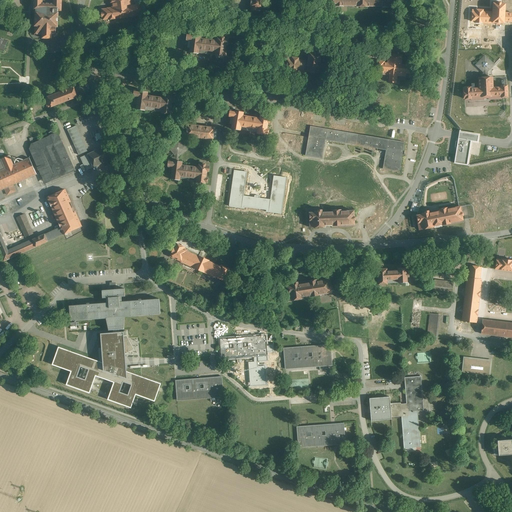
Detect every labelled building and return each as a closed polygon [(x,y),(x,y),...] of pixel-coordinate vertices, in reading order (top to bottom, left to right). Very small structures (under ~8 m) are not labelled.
[(52,0),(53,4),(42,3),(42,0),(34,0),(34,10),(36,10),(36,12),(34,12),(34,26),(35,26),(35,35),(42,35),(42,39),(52,39),(52,35),(56,35),(57,26),(58,26),(59,13),(58,13),(58,10),(61,10),(61,0),(52,0)] [(110,0),(111,1),(109,2),(110,4),(111,4),(111,8),(106,9),(102,10),(102,13),(101,13),(101,18),(103,17),(103,20),(108,19),(108,20),(116,19),(128,17),(128,18),(137,17),(137,16),(141,15),(140,5),(135,5),(135,6),(129,6),(128,0),(110,0)] [(261,0),(251,0),(251,8),(251,11),(253,11),(257,11),(257,10),(259,10),(260,3),(261,3),(261,0)] [(331,0),(331,6),(336,6),(336,7),(343,8),(343,6),(357,6),(357,8),(368,8),(368,6),(382,7),(381,8),(388,8),(388,7),(391,7),(391,3),(392,3),(391,0),(331,0)] [(501,2),(498,1),(498,4),(494,3),(494,12),(484,11),(484,9),(479,9),(479,10),(474,10),(473,21),(477,21),(477,23),(485,23),(491,23),(491,22),(496,22),(496,23),(499,23),(499,22),(504,22),(504,20),(511,19),(511,12),(504,12),(505,4),(501,4),(501,2)] [(217,42),(200,39),(200,36),(192,35),(192,36),(187,35),(186,41),(189,41),(188,49),(190,49),(189,53),(197,55),(198,53),(215,56),(215,57),(223,58),(223,57),(225,57),(226,52),(224,52),(225,45),(227,46),(227,41),(224,40),(224,38),(220,38),(220,40),(217,39),(217,42)] [(313,53),(309,53),(308,61),(299,59),(299,58),(293,57),(293,59),(288,58),(287,69),(290,70),(290,71),(297,72),(306,73),(306,72),(311,73),(310,74),(314,75),(314,73),(319,74),(318,75),(328,77),(329,63),(320,62),(321,54),(317,53),(317,51),(313,51),(313,53)] [(402,56),(389,54),(388,63),(384,62),(378,61),(377,73),(383,74),(383,71),(389,72),(388,81),(396,82),(397,75),(405,76),(405,73),(409,74),(410,66),(401,65),(402,56)] [(493,64),(484,57),(477,65),(484,71),(484,78),(479,78),(479,88),(471,88),(471,86),(466,87),(466,88),(463,88),(464,98),(465,98),(465,99),(470,99),(471,100),(484,99),(484,98),(488,97),(488,99),(501,98),(501,97),(503,96),(507,96),(506,85),(500,85),(501,86),(493,87),(492,77),(487,77),(487,71),(493,64)] [(73,88),(43,99),(47,108),(50,107),(51,108),(77,98),(77,97),(88,93),(85,85),(78,88),(77,86),(72,87),(73,88)] [(164,98),(147,95),(147,92),(139,91),(139,92),(134,91),(133,97),(136,97),(135,105),(137,105),(136,110),(144,112),(145,110),(162,113),(162,114),(170,116),(171,114),(173,114),(173,109),(172,109),(173,103),(175,103),(175,98),(171,97),(171,95),(167,95),(167,96),(164,96),(164,98)] [(260,118),(243,115),(244,112),(235,110),(235,112),(230,111),(229,116),(231,117),(230,124),(232,124),(231,129),(241,131),(241,130),(258,133),(257,134),(266,135),(266,133),(268,134),(269,129),(267,129),(268,123),(269,123),(270,117),(267,117),(267,115),(263,115),(263,116),(260,116),(260,118)] [(215,129),(187,125),(186,137),(213,140),(215,129)] [(87,152),(76,126),(67,130),(79,155),(87,152)] [(326,134),(323,134),(323,141),(333,140),(333,136),(335,136),(335,129),(326,129),(326,134)] [(479,135),(459,132),(458,135),(454,163),(467,165),(471,141),(477,142),(479,135)] [(382,169),(399,171),(404,141),(348,133),(347,140),(363,142),(362,146),(385,149),(382,169)] [(50,136),(31,145),(30,150),(45,184),(74,171),(58,136),(55,135),(54,134),(50,136)] [(179,140),(169,147),(175,155),(174,161),(178,162),(179,156),(187,150),(179,140)] [(305,155),(308,156),(309,150),(312,151),(312,155),(313,155),(315,149),(307,147),(305,155)] [(105,148),(80,159),(85,171),(110,160),(105,148)] [(9,155),(0,159),(0,190),(5,189),(7,195),(15,191),(13,185),(37,174),(29,158),(13,165),(9,155)] [(199,167),(182,165),(182,162),(178,162),(174,161),(173,161),(169,161),(168,166),(170,167),(169,174),(172,175),(171,179),(180,180),(180,179),(197,181),(197,183),(205,184),(205,182),(208,183),(208,178),(206,178),(207,171),(209,171),(210,166),(206,166),(206,164),(202,163),(202,165),(199,165),(199,167)] [(247,172),(235,171),(230,207),(244,209),(244,207),(266,210),(266,212),(281,214),(286,178),(274,176),(270,200),(243,196),(247,172)] [(48,242),(65,235),(82,227),(76,213),(74,214),(69,204),(71,203),(66,191),(63,192),(62,190),(54,193),(55,195),(48,198),(61,227),(45,234),(32,240),(8,251),(0,233),(0,252),(4,261),(48,242)] [(439,210),(428,212),(428,210),(425,211),(425,212),(421,213),(422,214),(416,215),(419,230),(434,228),(434,225),(442,224),(442,225),(451,223),(451,222),(463,220),(462,216),(464,215),(463,213),(461,213),(460,206),(448,209),(447,207),(439,208),(439,210)] [(333,212),(323,213),(323,210),(319,210),(319,211),(316,211),(316,213),(310,213),(311,227),(325,227),(325,225),(333,225),(333,226),(355,224),(355,220),(356,220),(356,217),(354,217),(354,211),(341,212),(341,210),(333,210),(333,212)] [(33,234),(24,214),(17,218),(26,238),(33,234)] [(210,260),(201,257),(201,258),(187,252),(188,251),(184,250),(185,248),(176,245),(170,258),(219,279),(226,281),(230,270),(222,266),(221,268),(209,262),(210,260)] [(511,261),(501,260),(497,260),(495,270),(511,271),(511,262),(511,261)] [(481,267),(471,265),(469,277),(467,277),(462,321),(477,323),(481,279),(480,279),(481,267)] [(407,269),(398,269),(398,270),(387,271),(387,270),(378,270),(379,285),(389,285),(389,283),(407,282),(407,277),(409,277),(409,273),(407,273),(407,269)] [(310,283),(298,285),(298,283),(295,284),(295,285),(292,285),(292,286),(287,287),(290,301),(304,299),(304,298),(311,297),(312,298),(321,296),(321,295),(332,293),(331,290),(333,289),(333,285),(331,286),(330,280),(318,282),(317,280),(310,281),(310,283)] [(453,282),(434,280),(433,292),(452,294),(453,282)] [(124,289),(102,290),(102,298),(106,298),(107,303),(89,304),(89,303),(87,303),(87,304),(69,306),(70,321),(81,320),(106,318),(109,329),(123,328),(124,316),(150,314),(150,315),(160,314),(159,299),(141,300),(141,299),(139,299),(139,300),(121,302),(121,297),(125,296),(124,289)] [(438,315),(430,314),(428,338),(436,338),(438,315)] [(511,323),(483,320),(482,334),(511,337),(511,323)] [(57,347),(51,365),(69,372),(64,386),(89,394),(94,377),(112,383),(105,400),(130,409),(134,396),(154,403),(160,384),(124,371),(124,363),(124,356),(134,350),(126,337),(126,332),(99,334),(101,362),(57,347)] [(253,336),(220,339),(221,359),(257,357),(257,362),(268,361),(267,352),(269,352),(273,351),(272,346),(269,346),(267,346),(266,335),(253,336)] [(330,345),(284,349),(286,369),(332,366),(330,345)] [(491,361),(464,358),(462,375),(489,378),(491,361)] [(421,376),(404,377),(406,403),(401,404),(401,403),(390,404),(390,397),(369,398),(371,421),(391,419),(391,417),(401,416),(404,448),(420,447),(418,411),(423,411),(421,376)] [(222,377),(175,380),(177,400),(223,396),(222,377)] [(343,424),(297,427),(299,448),(345,444),(343,424)] [(511,439),(497,440),(498,455),(511,454),(511,439)] [(314,458),(314,468),(326,468),(326,458),(314,458)]
